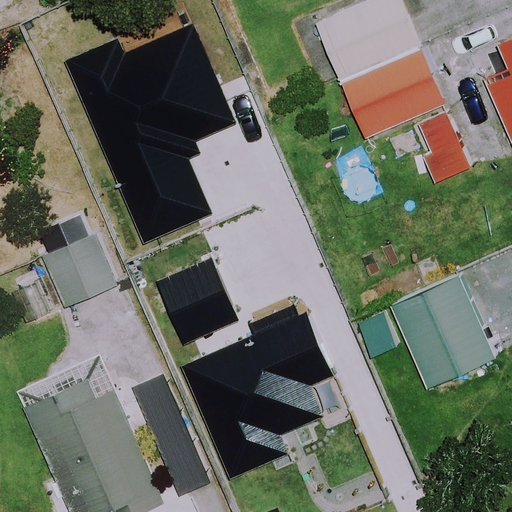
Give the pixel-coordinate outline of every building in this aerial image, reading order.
[(373,140),(421,119),(435,150),(423,155),(437,186),(484,165),(410,0),(377,0),(322,25),(373,140)] [(511,41),(505,45),(511,61),(511,81),(495,89),(511,128),(511,41)] [(276,168),(255,112),(197,133),(218,189),(276,168)] [(138,161),(124,129),(85,147),(100,179),(138,161)] [(122,287),(100,232),(49,252),(70,307),(122,287)] [(495,341),(511,334),(511,255),(468,272),(495,341)] [(340,369),(316,311),(190,364),(237,476),(297,451),(289,432),(333,414),(318,378),(340,369)] [(99,396),(93,381),(29,406),(70,511),(111,511),(167,491),(126,386),(99,396)] [(211,478),(192,428),(164,439),(183,489),(211,478)]
